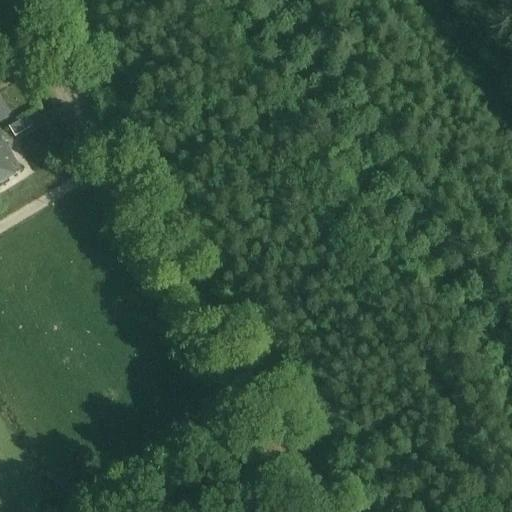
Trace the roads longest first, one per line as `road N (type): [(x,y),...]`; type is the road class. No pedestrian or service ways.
road 1 (unclassified): [(9,0),(322,511)]
road 2 (track): [(269,0),(511,380)]
